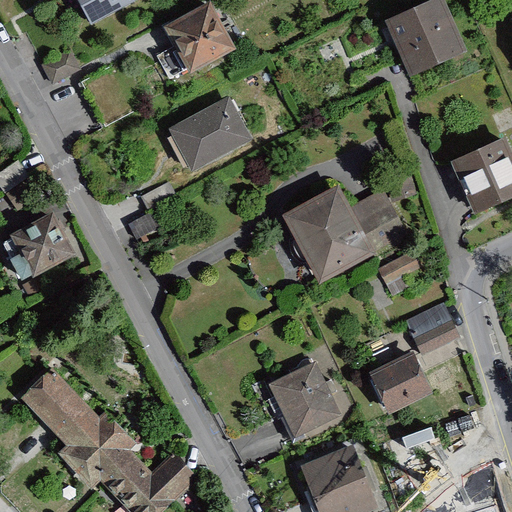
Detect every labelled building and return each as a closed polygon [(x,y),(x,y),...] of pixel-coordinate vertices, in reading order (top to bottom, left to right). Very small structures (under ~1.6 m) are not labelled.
[(83,0),(95,23),(142,0),(83,0)] [(209,0),(170,22),(196,68),(237,46),(211,0),(209,0)] [(433,0),(394,16),(417,73),(476,48),(455,0),(433,0)] [(41,61),(52,82),(82,67),(72,46),(41,61)] [(172,122),(195,166),(254,136),(230,92),(172,122)] [(458,158),(481,208),(511,193),(511,138),(510,134),(458,158)] [(133,219),(139,232),(185,211),(171,179),(145,190),(153,211),(133,219)] [(290,215),(328,280),(413,230),(389,188),(359,206),(345,183),(290,215)] [(13,229),(34,274),(80,253),(59,207),(13,229)] [(380,269),(387,287),(425,268),(416,251),(380,269)] [(413,317),(427,349),(463,333),(449,301),(413,317)] [(375,367),(393,408),(435,389),(417,348),(375,367)] [(271,379),(296,432),(346,409),(322,356),(271,379)] [(55,368),(29,393),(76,442),(68,450),(96,479),(103,472),(142,511),(165,511),(201,478),(184,460),(161,482),(125,444),(135,434),(108,407),(100,414),(55,368)] [(301,465),(320,511),(362,511),(383,503),(357,442),(301,465)] [(454,510),(454,511),(504,511),(500,496),(454,510)]
